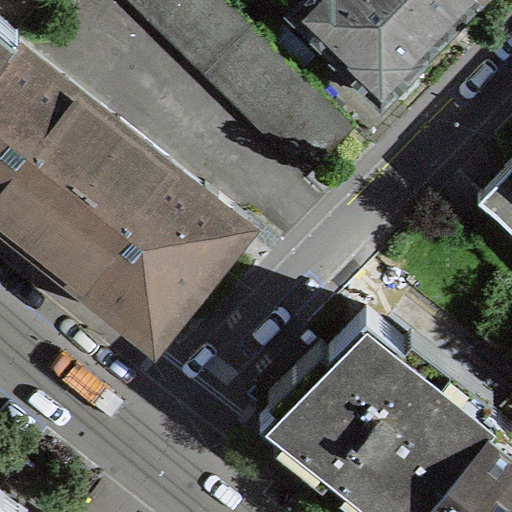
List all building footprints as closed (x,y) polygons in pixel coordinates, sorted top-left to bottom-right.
[(141,0),(311,168),(355,123),(229,0),(141,0)] [(473,0),(290,0),(293,3),(291,6),(381,97),(389,89),(392,91),(404,91),(418,77),(418,64),(416,62),(424,54),(422,52),(473,0)] [(0,47),(8,38),(18,27),(0,11),(0,47)] [(0,47),(0,204),(34,231),(85,167),(79,161),(117,113),(47,57),(41,65),(8,38),(0,47)] [(79,161),(85,167),(34,231),(155,327),(247,211),(205,177),(203,180),(117,113),(79,161)] [(511,155),(480,188),(511,219),(511,155)] [(382,511),(384,509),(388,511),(411,511),(497,406),(367,302),(327,342),(321,336),(268,389),(275,396),(260,411),(352,484),(347,491),(373,511),(382,511)] [(511,511),(511,417),(497,406),(411,511),(511,511)] [(0,511),(36,511),(0,485),(0,511)]
